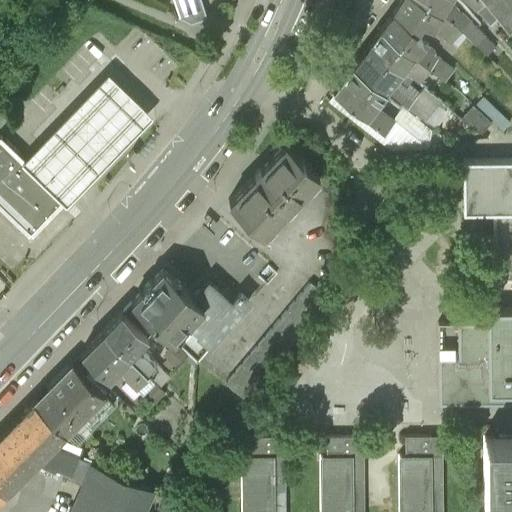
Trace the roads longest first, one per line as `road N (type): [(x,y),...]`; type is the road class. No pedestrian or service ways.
road 1 (primary): [(243,84),(155,197),(0,360)]
road 2 (residential): [(369,0),(324,56),(302,104),(285,107),(243,84)]
